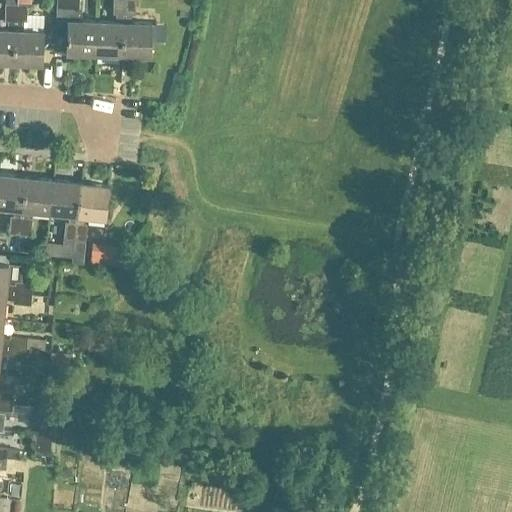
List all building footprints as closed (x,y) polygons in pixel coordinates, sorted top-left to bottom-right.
[(56,0),(55,37),(67,37),(66,53),(94,54),(95,22),(81,22),(81,12),(79,12),(79,0),(56,0)] [(95,22),(94,54),(122,55),(124,0),(112,0),(112,15),(115,15),(115,23),(95,22)] [(124,0),(122,55),(150,56),(151,25),(131,24),(131,15),(134,16),(134,0),(124,0)] [(7,31),(0,30),(0,62),(14,63),(15,5),(5,5),(4,22),(7,23),(7,31)] [(26,6),(15,5),(14,63),(42,64),(43,32),(22,32),(23,23),(26,23),(26,6)] [(25,178),(0,175),(0,207),(14,209),(13,217),(10,217),(8,235),(19,236),(25,178)] [(29,211),(49,213),(53,181),(25,178),(19,236),(29,237),(31,219),(28,219),(29,211)] [(80,184),(53,181),(49,213),(69,215),(68,223),(65,223),(63,241),(74,242),(80,184)] [(108,187),(80,184),(74,242),(85,243),(87,225),(83,225),(84,217),(105,219),(108,187)] [(84,255),(126,261),(128,243),(86,237),(84,255)] [(0,292),(31,295),(32,284),(15,283),(14,286),(6,285),(8,264),(0,263),(0,292)] [(30,306),(31,295),(0,292),(0,319),(2,320),(4,300),(13,301),(12,304),(30,306)] [(2,320),(0,319),(0,347),(25,350),(27,339),(9,338),(9,341),(0,340),(2,320)] [(25,350),(0,347),(0,355),(7,356),(7,359),(24,361),(25,350)] [(0,403),(12,405),(13,394),(0,392),(0,403)] [(0,431),(1,431),(2,415),(11,416),(12,405),(0,403),(0,431)] [(12,405),(11,416),(18,416),(18,420),(38,422),(38,418),(52,420),(54,409),(12,405)]
